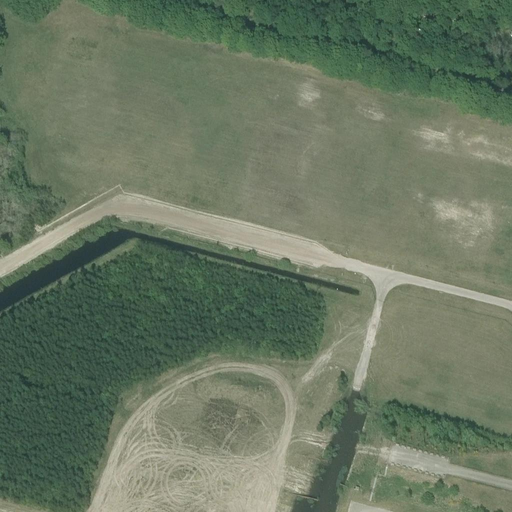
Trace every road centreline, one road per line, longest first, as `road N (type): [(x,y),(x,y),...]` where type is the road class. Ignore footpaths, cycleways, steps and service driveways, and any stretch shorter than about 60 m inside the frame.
road 1 (track): [(511,308),(126,208),(0,267)]
road 2 (unknown): [(381,273),(352,405)]
